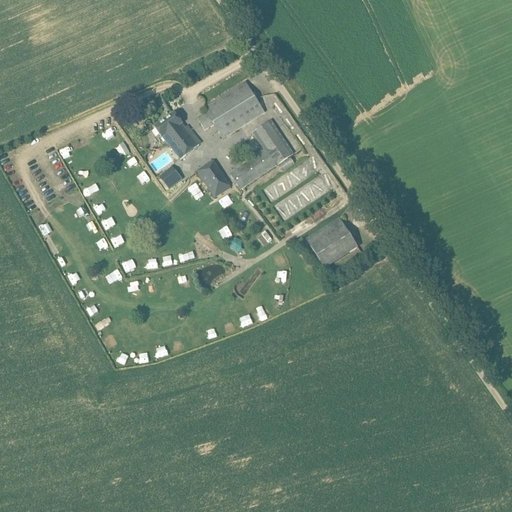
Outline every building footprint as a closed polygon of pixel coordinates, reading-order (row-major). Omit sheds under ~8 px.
[(206,113),(197,118),(206,132),(214,126),(223,140),(264,114),(245,83),(204,109),(206,113)] [(180,161),(193,151),(201,144),(187,127),(185,128),(182,125),(182,124),(174,114),(166,120),(154,128),(180,161)] [(240,191),(285,161),(293,155),(271,122),(253,133),(265,151),(230,175),(240,191)] [(200,209),(204,206),(229,189),(212,162),(186,180),(182,182),(200,209)] [(180,177),(172,167),(160,177),(165,183),(164,184),(169,191),(176,185),(174,183),(180,177)] [(139,176),(143,184),(151,180),(146,172),(139,176)] [(318,188),(313,191),(317,196),(329,189),(321,176),(313,180),(318,188)] [(276,206),(280,217),(295,211),(292,204),(288,206),(286,202),(276,206)] [(241,210),(233,214),(237,223),(246,219),(241,210)] [(324,269),(349,254),(358,248),(340,219),(331,225),(306,240),(324,269)] [(266,231),(257,238),(263,246),(272,240),(266,231)] [(229,243),(236,253),(245,248),(238,237),(229,243)] [(104,239),(96,243),(101,251),(109,247),(104,239)] [(164,263),(174,265),(176,255),(166,254),(164,263)] [(285,255),(274,257),(275,267),(286,266),(285,255)] [(148,285),(150,293),(158,292),(156,283),(148,285)] [(87,289),(79,295),(84,303),(92,297),(87,289)] [(101,333),(110,330),(106,322),(98,326),(101,333)] [(119,365),(126,360),(122,354),(114,358),(119,365)]
